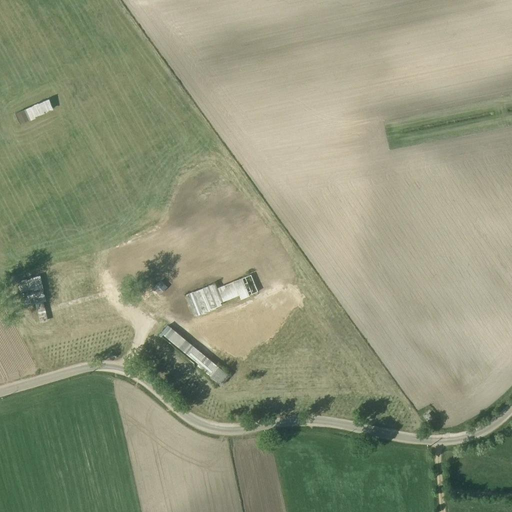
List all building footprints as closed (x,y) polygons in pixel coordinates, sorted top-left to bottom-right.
[(50,101),(16,117),(20,126),(55,110),(50,101)] [(46,302),(41,275),(17,279),(22,306),(46,302)] [(184,292),(194,318),(220,307),(219,303),(238,295),(240,300),(249,297),(242,278),(214,290),(211,282),(184,292)] [(155,284),(161,290),(166,285),(159,279),(155,284)] [(233,384),(168,325),(161,333),(226,392),(233,384)]
